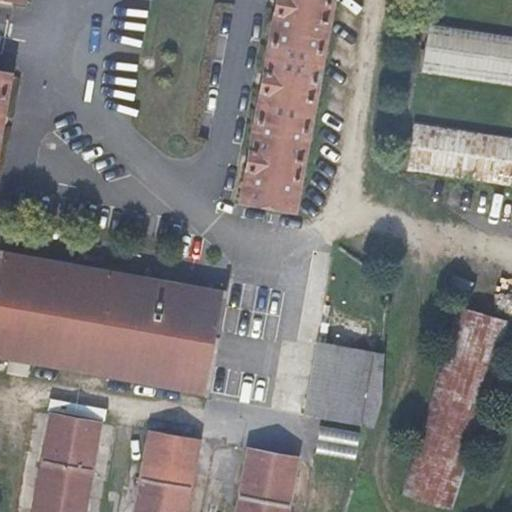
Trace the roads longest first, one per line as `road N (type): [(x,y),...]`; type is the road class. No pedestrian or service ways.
road 1 (track): [(432,233),(378,479),(395,511)]
road 2 (track): [(263,421),(233,428),(0,391)]
road 3 (track): [(511,245),(331,218),(290,246)]
road 4 (unknown): [(244,0),(201,222)]
road 5 (track): [(331,218),(362,0)]
